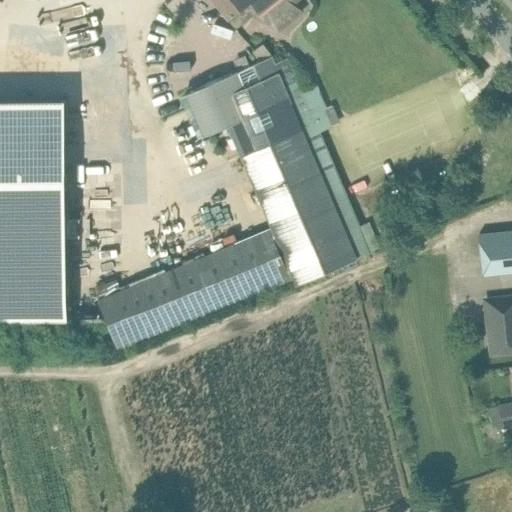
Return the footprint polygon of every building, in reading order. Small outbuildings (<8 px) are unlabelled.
[(212,0),(235,28),(256,12),(265,23),(269,20),(269,21),(270,20),(295,0),(258,0),(257,1),(255,0),(212,0)] [(68,29),(100,26),(99,17),(67,21),(68,29)] [(277,63),(273,54),(253,62),(254,63),(185,92),(203,132),(228,122),(272,225),(98,298),(118,349),(294,276),(297,282),(370,251),(318,129),(331,124),(321,101),(308,107),(288,59),(277,63)] [(0,320),(66,320),(64,98),(0,98),(0,320)] [(511,229),(478,233),(483,274),(511,270),(511,229)] [(511,295),(483,298),(489,356),(511,353),(511,295)] [(487,407),(492,430),(503,427),(511,425),(511,401),(498,405),(487,407)]
